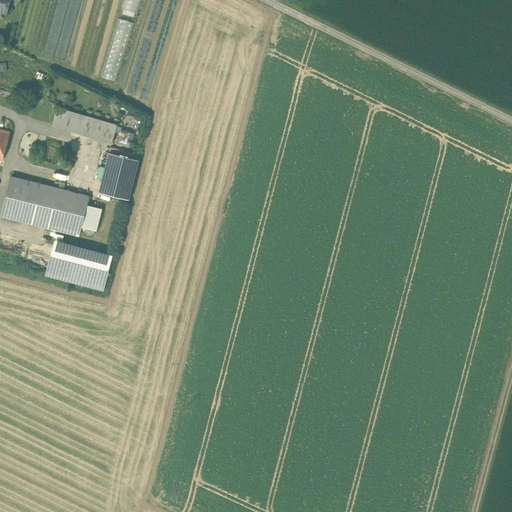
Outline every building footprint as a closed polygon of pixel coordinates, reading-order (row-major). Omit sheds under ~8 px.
[(0,0),(0,8),(4,10),(6,2),(9,2),(9,0),(0,0)] [(117,125),(57,108),(52,125),(112,143),(115,131),(117,126),(117,125)] [(133,134),(120,130),(121,128),(117,126),(115,131),(120,132),(119,136),(117,144),(129,147),(133,134)] [(9,133),(0,130),(0,158),(2,159),(9,133)] [(139,160),(109,152),(99,192),(129,199),(139,160)] [(58,188),(11,176),(1,216),(79,236),(81,227),(87,205),(89,196),(64,190),(58,188)] [(102,209),(87,205),(81,227),(96,231),(102,209)] [(109,258),(55,244),(48,274),(101,288),(109,258)]
